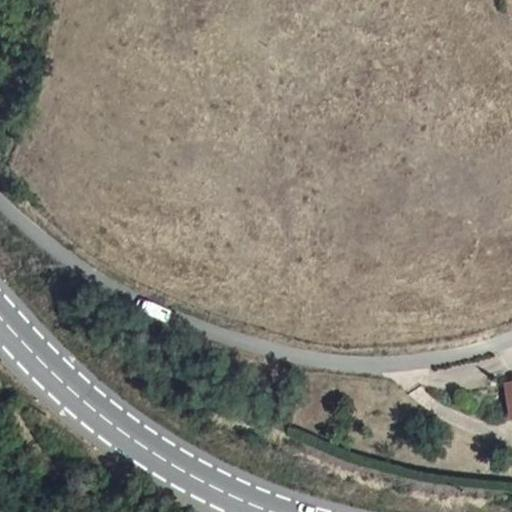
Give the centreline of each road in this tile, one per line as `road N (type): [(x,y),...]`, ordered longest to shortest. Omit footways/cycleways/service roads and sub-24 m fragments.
road 1 (unclassified): [(511,335),(423,360),(292,352),(161,304),(47,238),(0,199)]
road 2 (secondary): [(270,511),(139,442),(82,400),(0,315)]
